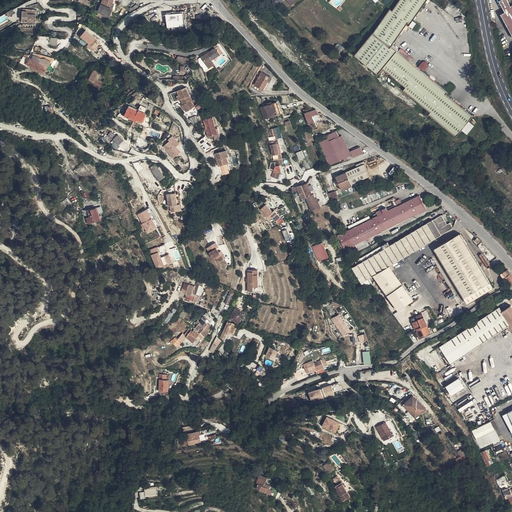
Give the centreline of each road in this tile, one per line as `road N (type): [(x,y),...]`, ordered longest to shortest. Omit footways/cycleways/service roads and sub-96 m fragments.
road 1 (unclassified): [(0,124),(62,135),(101,157),(162,159),(188,175),(194,164),(184,122),(164,89),(126,61),(119,45),(131,15),(154,4),(204,0)]
road 2 (residential): [(511,288),(400,360),(278,392),(226,423),(210,421),(189,397),(194,365),(221,317)]
road 3 (unclassified): [(213,0),(286,80),(399,162),(511,264)]
road 4 (unclassified): [(0,244),(48,288),(16,346),(65,312),(82,256),(77,235),(44,212),(27,165),(0,142)]
road 5 (unknown): [(341,371),(367,410),(374,511)]
road 6 (unknown): [(472,223),(419,260),(446,312)]
